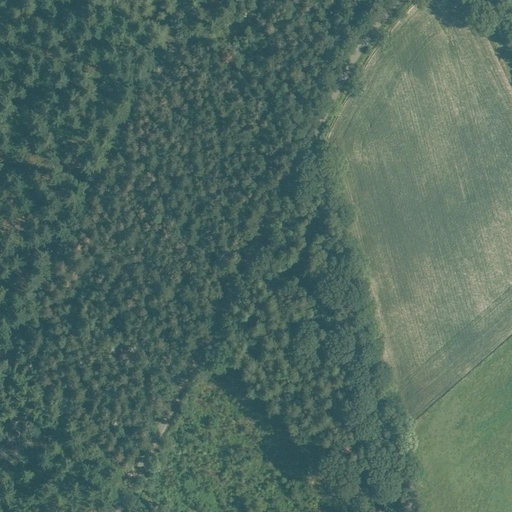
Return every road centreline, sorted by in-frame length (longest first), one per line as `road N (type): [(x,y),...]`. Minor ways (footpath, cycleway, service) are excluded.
road 1 (unclassified): [(115,511),(375,25),(400,0)]
road 2 (unknown): [(221,32),(222,84),(281,152),(300,160),(315,186),(394,511)]
road 3 (track): [(6,347),(178,0)]
road 4 (track): [(6,347),(167,511)]
